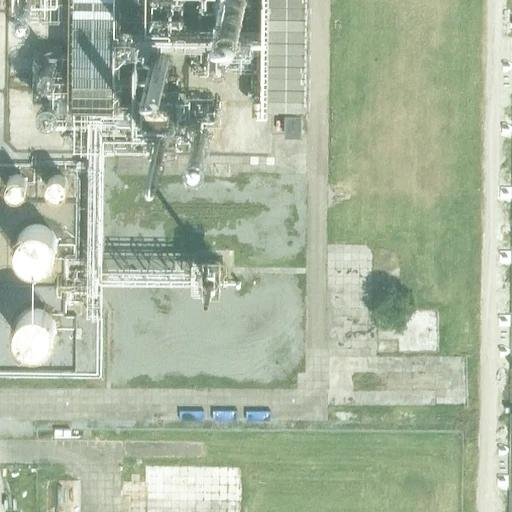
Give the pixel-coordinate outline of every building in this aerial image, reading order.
[(89,0),(88,57),(133,58),(134,0),(89,0)] [(90,90),(129,90),(129,74),(90,74),(90,90)] [(70,79),(45,78),(43,112),(68,113),(70,79)] [(11,192),(34,177),(28,167),(5,182),(11,192)] [(62,198),(76,175),(62,168),(49,191),(62,198)] [(21,213),(25,261),(69,257),(65,209),(21,213)] [(46,356),(80,299),(46,279),(12,336),(46,356)] [(445,349),(447,316),(388,312),(385,345),(445,349)] [(252,511),(254,457),(154,455),(154,458),(131,458),(129,511),(252,511)]
